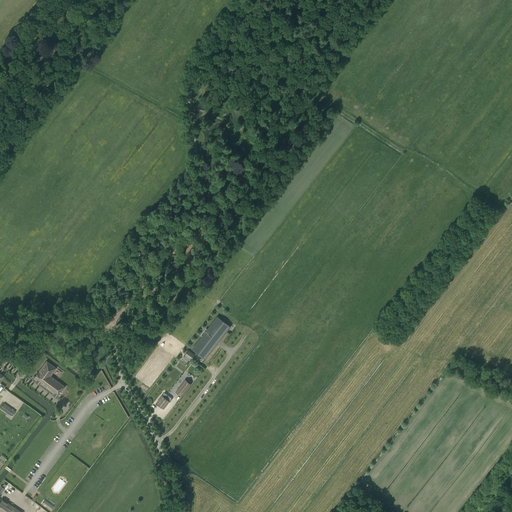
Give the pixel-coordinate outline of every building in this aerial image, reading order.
[(217,316),(207,329),(206,328),(201,335),(202,336),(191,349),(205,359),(231,326),(217,316)] [(185,355),(191,359),(195,354),(188,350),(185,355)] [(33,378),(58,397),(65,387),(51,376),(56,368),(46,361),(33,378)] [(191,384),(185,379),(176,391),(182,396),(191,384)] [(164,408),(171,398),(164,392),(157,402),(164,408)] [(15,412),(9,407),(5,412),(12,416),(15,412)] [(35,511),(36,511),(47,511),(48,511),(27,497),(26,499),(28,501),(28,502),(37,508),(35,511)] [(21,511),(2,499),(0,501),(0,508),(5,511),(21,511)] [(52,506),(44,500),(42,503),(50,509),(52,506)]
